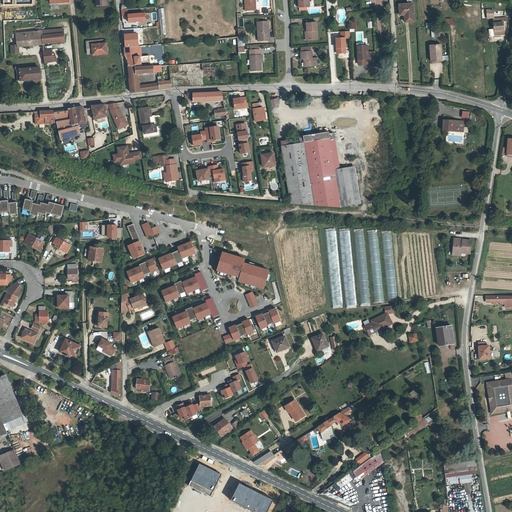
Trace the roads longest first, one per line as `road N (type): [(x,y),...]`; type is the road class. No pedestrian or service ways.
road 1 (residential): [(501,112),(465,333),(490,511)]
road 2 (residential): [(290,88),(425,92),(501,112)]
road 3 (residential): [(0,177),(165,217),(176,227)]
road 4 (unknown): [(180,438),(321,354)]
road 5 (primary): [(124,413),(1,354)]
road 6 (residential): [(0,107),(128,96)]
